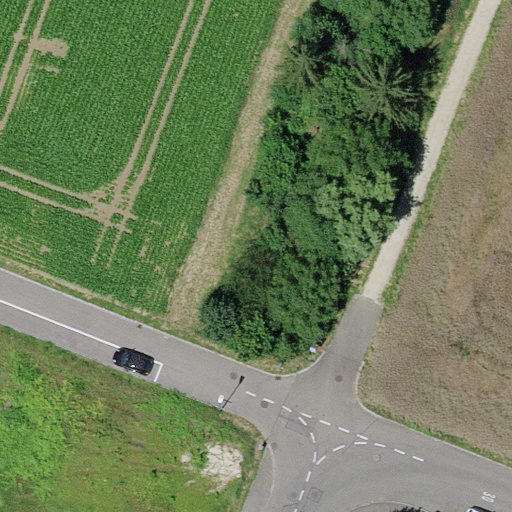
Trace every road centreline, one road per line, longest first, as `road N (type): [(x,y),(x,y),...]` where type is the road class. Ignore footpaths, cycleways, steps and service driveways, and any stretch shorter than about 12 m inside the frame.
road 1 (track): [(325,415),(487,0)]
road 2 (residential): [(325,415),(0,289)]
road 3 (residential): [(325,415),(511,491)]
